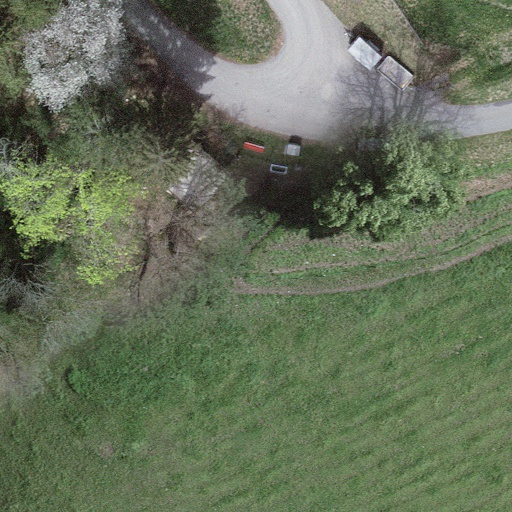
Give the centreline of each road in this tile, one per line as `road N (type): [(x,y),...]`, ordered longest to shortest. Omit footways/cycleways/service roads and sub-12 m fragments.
road 1 (unclassified): [(511,115),(458,123),(353,120),(268,100),(198,62),(135,0)]
road 2 (track): [(423,124),(278,0)]
